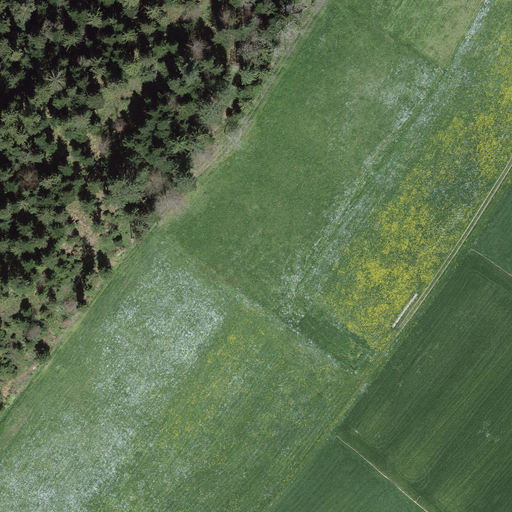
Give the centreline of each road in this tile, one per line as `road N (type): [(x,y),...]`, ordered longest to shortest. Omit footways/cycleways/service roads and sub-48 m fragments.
road 1 (track): [(320,0),(228,140),(30,383),(0,440)]
road 2 (track): [(393,329),(470,226),(511,152)]
road 3 (track): [(0,99),(121,0)]
